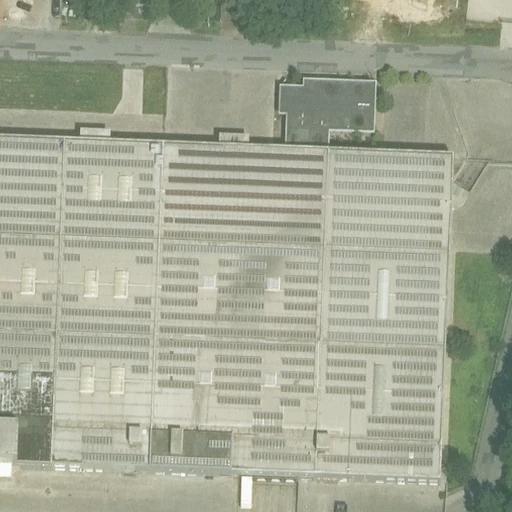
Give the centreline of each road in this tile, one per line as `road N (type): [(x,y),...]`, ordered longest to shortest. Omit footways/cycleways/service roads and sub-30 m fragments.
road 1 (unclassified): [(511,67),(0,43)]
road 2 (unclassified): [(477,511),(511,376)]
